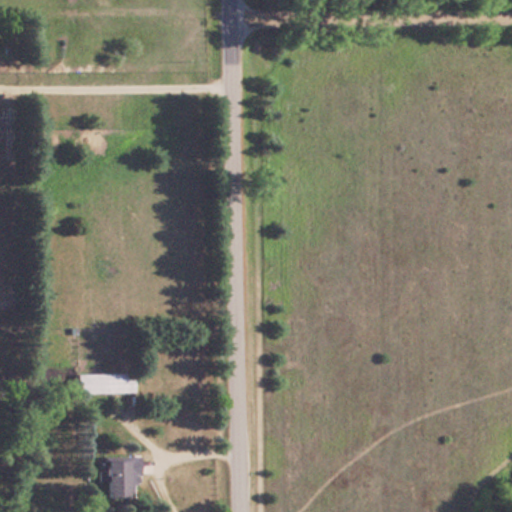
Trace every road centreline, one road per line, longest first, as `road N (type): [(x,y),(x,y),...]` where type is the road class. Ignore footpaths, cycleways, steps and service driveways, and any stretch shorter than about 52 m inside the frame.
road 1 (residential): [(242,511),(233,0)]
road 2 (residential): [(234,26),(511,20)]
